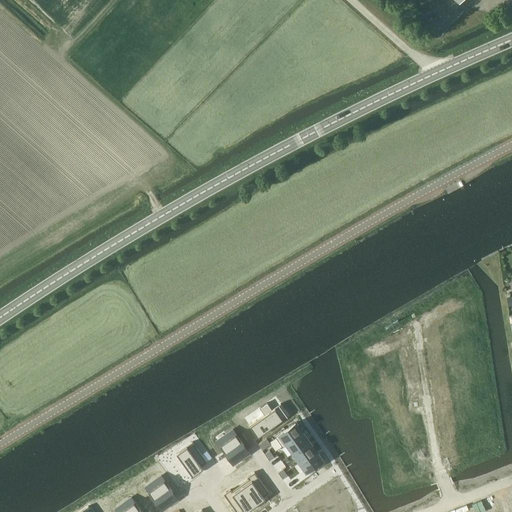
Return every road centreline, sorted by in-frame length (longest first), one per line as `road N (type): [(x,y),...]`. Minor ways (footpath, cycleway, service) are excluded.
road 1 (tertiary): [(0,443),(511,145)]
road 2 (secondary): [(0,318),(251,165),(511,40)]
road 3 (residential): [(411,329),(451,504)]
